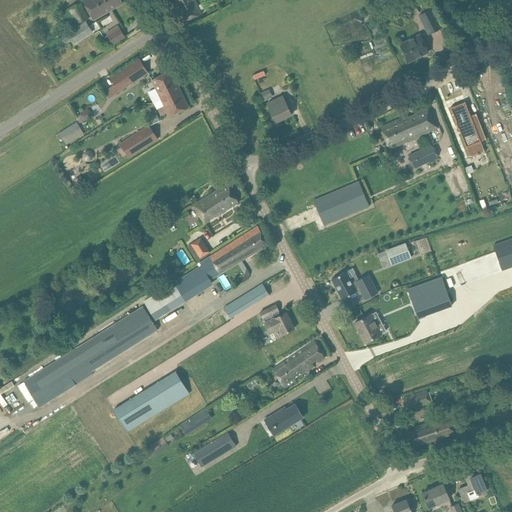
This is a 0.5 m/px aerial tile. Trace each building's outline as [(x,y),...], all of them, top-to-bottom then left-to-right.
[(105,1),(104,0),(85,0),(83,1),(94,20),(105,13),(100,4),(105,1)] [(121,0),(104,0),(105,1),(100,4),(105,13),(123,3),(121,0)] [(171,0),(183,23),(202,14),(195,0),(171,0)] [(511,0),(490,0),(503,20),(511,12),(511,0)] [(413,3),(402,2),(401,12),(412,12),(413,3)] [(88,18),(81,3),(59,14),(66,28),(88,18)] [(384,7),(376,11),(387,33),(395,29),(384,7)] [(419,15),(429,35),(441,29),(431,9),(419,15)] [(68,36),(60,42),(63,46),(71,41),(74,44),(92,32),(86,21),(67,34),(68,36)] [(107,36),(113,45),(125,37),(120,28),(107,36)] [(400,45),(408,62),(429,52),(420,35),(400,45)] [(115,85),(105,91),(109,98),(148,73),(139,59),(111,78),(115,85)] [(156,89),(149,92),(154,102),(161,99),(180,90),(171,72),(170,71),(152,80),(156,89)] [(486,98),(483,99),(486,107),(498,102),(500,107),(508,104),(507,99),(501,82),(492,86),(493,88),(484,92),(486,98)] [(271,89),(262,91),(264,100),(274,98),(271,89)] [(164,105),(157,108),(161,116),(168,113),(170,116),(188,107),(180,90),(161,99),(164,105)] [(291,115),(282,96),(267,103),(276,122),(291,115)] [(465,102),(450,108),(470,158),(485,152),(481,142),(486,140),(476,114),(470,116),(465,102)] [(380,127),(384,136),(390,150),(438,128),(429,106),(414,112),(415,115),(408,117),(408,115),(380,127)] [(76,122),(59,133),(68,147),(85,135),(76,122)] [(126,154),(128,158),(157,139),(149,126),(120,144),(122,148),(119,150),(123,156),(126,154)] [(437,158),(431,145),(409,155),(415,168),(437,158)] [(79,177),(74,180),(79,188),(84,184),(79,177)] [(368,205),(359,182),(314,200),(324,224),(368,205)] [(227,184),(218,189),(192,205),(204,224),(238,203),(227,184)] [(209,255),(219,274),(259,250),(268,245),(258,226),(249,231),(209,255)] [(190,251),(196,261),(211,252),(201,237),(187,247),(190,251)] [(511,239),(495,245),(503,269),(511,265),(511,239)] [(406,243),(389,249),(358,261),(363,276),(411,257),(406,243)] [(200,265),(173,283),(186,301),(213,285),(210,281),(200,265)] [(368,275),(352,283),(346,271),(332,279),(342,299),(360,290),(365,300),(378,293),(368,275)] [(452,306),(442,277),(407,289),(417,318),(452,306)] [(248,292),(224,307),(231,318),(255,303),(248,292)] [(279,328),(282,335),(294,329),(286,313),(280,315),(278,311),(279,311),(275,304),(259,313),(269,333),(279,328)] [(76,349),(24,382),(34,399),(40,407),(92,374),(93,374),(91,372),(158,330),(157,328),(144,307),(110,328),(76,349)] [(377,336),(381,334),(370,315),(355,323),(365,343),(377,336)] [(272,371),(279,380),(285,388),(295,381),(294,379),(313,365),(312,363),(316,360),(318,362),(324,357),(314,341),(284,363),(283,363),(272,371)] [(137,363),(28,428),(38,446),(148,380),(137,363)] [(142,393),(113,410),(126,432),(168,407),(190,393),(176,372),(142,393)] [(403,398),(408,411),(431,404),(427,390),(403,398)] [(470,405),(468,397),(459,400),(461,408),(470,405)] [(285,407),(270,417),(274,424),(273,425),(274,427),(275,426),(279,432),(303,417),(295,404),(286,409),(285,407)] [(198,414),(179,426),(184,435),(203,423),(198,414)] [(455,434),(450,417),(408,429),(411,437),(408,438),(411,447),(455,434)] [(163,437),(158,441),(164,449),(169,446),(163,437)] [(219,437),(193,454),(200,466),(227,449),(219,437)] [(0,482),(0,511),(6,511),(96,463),(82,438),(0,482)] [(477,493),(487,489),(480,474),(472,477),(471,473),(465,475),(469,485),(458,489),(464,502),(478,496),(477,493)] [(422,493),(426,502),(429,508),(449,499),(443,484),(434,488),(435,489),(432,490),(432,489),(422,493)] [(411,511),(406,499),(392,505),(394,511),(411,511)]
